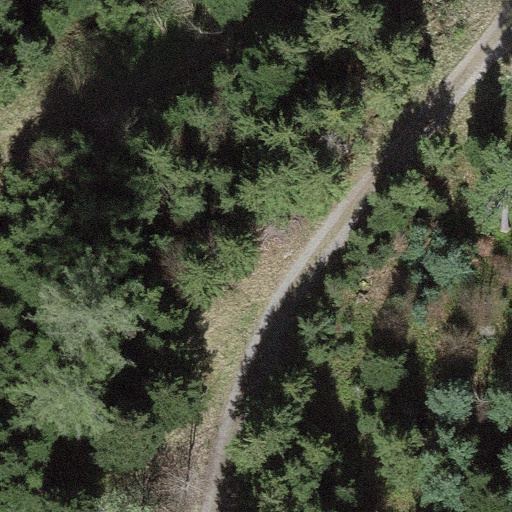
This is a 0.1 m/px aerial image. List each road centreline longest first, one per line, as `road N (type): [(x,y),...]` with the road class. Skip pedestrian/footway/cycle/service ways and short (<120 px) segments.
road 1 (track): [(212,511),(249,366),(293,284),(511,29)]
road 2 (track): [(0,145),(295,0)]
